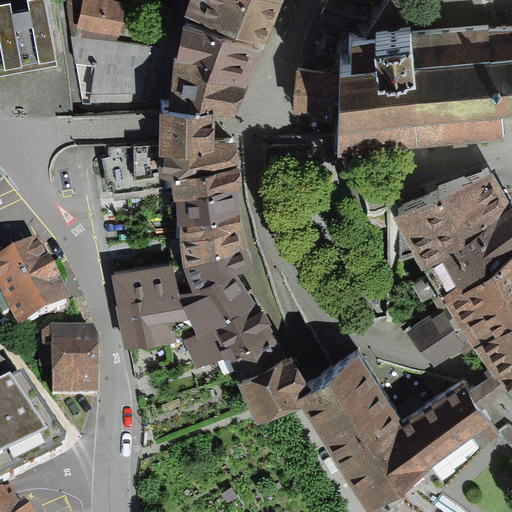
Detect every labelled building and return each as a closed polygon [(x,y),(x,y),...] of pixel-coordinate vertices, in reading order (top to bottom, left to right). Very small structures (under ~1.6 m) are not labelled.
[(0,75),(56,64),(43,0),(27,0),(30,13),(11,17),(9,3),(0,4),(0,75)] [(82,0),(78,20),(119,28),(125,0),(82,0)] [(268,0),(189,0),(183,15),(265,44),(281,5),(268,0)] [(345,3),(337,0),(328,0),(319,23),(350,37),(362,9),(345,3)] [(377,0),(351,0),(371,10),(377,0)] [(199,66),(246,87),(265,44),(183,15),(176,62),(199,66)] [(501,101),(511,99),(511,24),(490,27),(490,24),(450,27),(412,30),(415,61),(377,65),(374,27),(351,30),(353,59),(338,60),(337,71),(339,114),(338,140),(345,139),(503,125),(501,101)] [(415,61),(412,30),(411,25),(374,27),(377,65),(415,61)] [(143,102),(150,44),(70,32),(72,53),(98,56),(89,102),(143,102)] [(176,62),(170,114),(192,114),(216,113),(216,117),(234,117),(246,87),(199,66),(176,62)] [(337,71),(297,70),(295,113),(339,114),(337,71)] [(192,114),(170,114),(160,114),(160,122),(160,142),(214,140),(215,122),(216,117),(216,113),(192,114)] [(160,142),(160,158),(237,153),(236,139),(214,140),(160,142)] [(159,188),(159,178),(160,158),(160,142),(109,146),(110,157),(103,158),(108,186),(114,185),(115,193),(159,188)] [(237,153),(160,158),(159,178),(172,183),(240,169),(237,153)] [(172,204),(179,203),(240,192),(240,169),(172,183),(172,204)] [(439,190),(391,213),(422,261),(511,203),(490,170),(439,187),(439,190)] [(179,203),(184,267),(246,249),(240,192),(179,203)] [(442,293),(511,245),(511,204),(511,203),(422,261),(442,293)] [(0,260),(0,292),(17,327),(70,300),(40,240),(0,260)] [(511,245),(442,293),(475,347),(511,326),(511,245)] [(184,267),(193,293),(237,275),(253,269),(246,249),(184,267)] [(121,272),(113,274),(127,349),(183,339),(179,323),(190,319),(180,295),(174,267),(121,272)] [(193,293),(180,295),(190,319),(196,335),(258,306),(237,275),(193,293)] [(442,308),(409,330),(436,365),(463,348),(466,353),(475,347),(442,293),(436,297),(442,308)] [(261,311),(258,306),(196,335),(186,340),(198,368),(230,358),(240,384),(288,356),(283,348),(261,311)] [(511,326),(475,347),(489,369),(508,391),(511,395),(511,326)] [(93,327),(52,327),(38,337),(40,367),(52,367),(53,394),(100,395),(93,327)] [(329,371),(310,388),(300,398),(304,406),(368,494),(373,493),(424,460),(491,416),(485,407),(473,387),(466,376),(404,415),(358,346),(340,361),(329,371)] [(0,349),(0,482),(63,452),(66,439),(22,372),(0,349)] [(288,356),(240,384),(259,425),(304,406),(300,398),(310,388),(290,359),(288,356)] [(483,381),(473,387),(485,407),(497,397),(508,391),(489,369),(484,373),(488,378),(483,381)] [(392,511),(373,493),(368,494),(380,511),(392,511)] [(0,511),(28,511),(26,508),(19,511),(12,511),(9,506),(3,509),(0,503),(0,511)]
